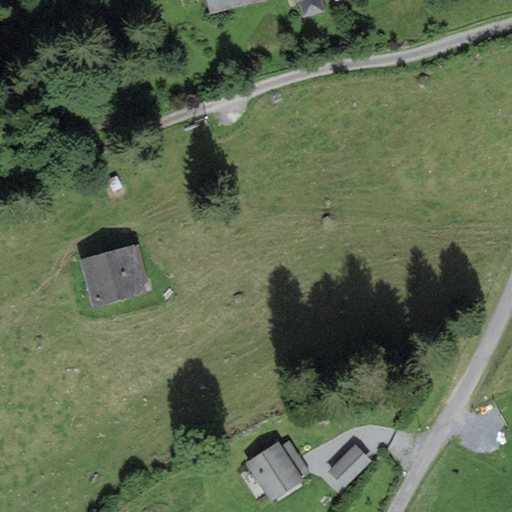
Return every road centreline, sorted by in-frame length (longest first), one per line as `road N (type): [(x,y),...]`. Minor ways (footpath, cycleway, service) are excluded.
road 1 (track): [(0,186),(326,66),(420,54),(511,24)]
road 2 (unclassified): [(511,294),(395,511)]
